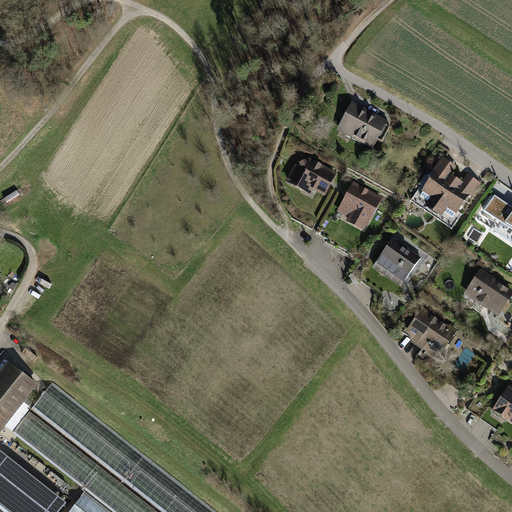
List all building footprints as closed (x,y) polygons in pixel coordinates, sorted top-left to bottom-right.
[(354,105),(340,131),(370,147),(384,121),(354,105)] [(311,158),(297,184),(327,200),(341,174),(311,158)] [(447,161),(422,194),(440,207),(434,214),(452,227),(465,211),(471,215),(489,191),(470,177),(465,184),(454,177),(459,170),(447,161)] [(355,184),(341,210),(371,226),(385,200),(355,184)] [(511,209),(499,201),(486,222),(511,238),(511,209)] [(392,240),(378,266),(408,282),(422,256),(392,240)] [(511,289),(487,272),(470,296),(500,317),(511,300),(511,289)] [(427,311),(412,331),(446,356),(461,335),(427,311)] [(9,364),(0,375),(0,431),(4,426),(12,432),(29,410),(28,409),(30,405),(24,400),(36,384),(9,364)] [(215,511),(52,384),(32,409),(163,511),(215,511)] [(511,386),(494,411),(511,423),(511,386)] [(158,511),(30,411),(13,433),(114,511),(158,511)] [(54,511),(60,504),(1,457),(0,457),(0,511),(54,511)] [(110,511),(85,493),(69,511),(110,511)]
